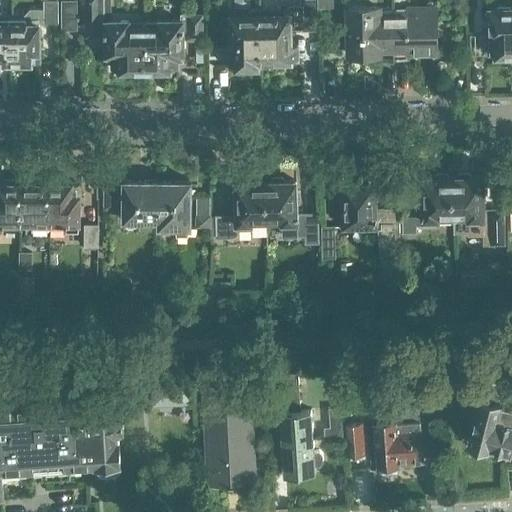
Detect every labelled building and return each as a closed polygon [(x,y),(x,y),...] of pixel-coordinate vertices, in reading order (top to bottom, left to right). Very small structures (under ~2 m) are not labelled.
[(22,21),(10,21),(10,65),(26,65),(26,62),(39,62),(39,22),(58,22),(58,0),(45,0),(45,9),(29,9),(22,16),(22,21)] [(78,0),(64,0),(64,31),(78,31),(78,0)] [(145,69),(145,22),(131,23),(131,19),(112,19),(111,0),(86,0),(87,36),(107,36),(107,55),(114,55),(114,69),(129,69),(145,69)] [(393,49),(392,14),(379,15),(378,7),(348,7),(349,54),(379,54),(379,49),(393,49)] [(262,9),(263,60),(282,59),(282,62),(296,61),(295,45),(291,45),(290,8),(262,9)] [(511,53),(511,10),(491,8),(491,34),(497,34),(497,53),(511,53)] [(263,60),(262,9),(251,9),(251,15),(234,15),(234,39),(232,39),(232,66),(240,66),(243,69),(252,69),(255,66),(257,66),(257,65),(263,65),(263,60)] [(392,11),(392,14),(393,49),(407,48),(407,53),(437,52),(436,9),(406,9),(406,11),(392,11)] [(0,67),(2,65),(10,65),(10,21),(10,15),(6,13),(6,12),(2,12),(0,12),(0,67)] [(145,22),(145,69),(160,69),(176,68),(176,55),(183,55),(182,35),(202,35),(202,14),(182,15),(182,19),(158,20),(158,22),(145,22)] [(456,177),(452,177),(453,220),(467,220),(467,223),(480,223),(480,224),(487,234),(478,240),(487,252),(479,258),(488,270),(480,276),(480,286),(508,286),(508,209),(483,209),(483,176),(472,176),(468,173),(459,173),(456,177)] [(436,220),(453,220),(452,177),(449,177),(446,174),(436,174),(433,177),(422,177),(422,210),(401,211),(402,231),(415,231),(415,224),(436,224),(436,220)] [(49,225),(50,180),(41,179),(40,177),(31,176),(29,179),(22,179),(21,225),(49,225)] [(379,233),(380,288),(401,288),(399,211),(374,211),(374,182),(374,181),(373,178),(371,177),(367,176),(365,176),(362,179),(362,182),(361,183),(340,184),(341,203),(345,202),(346,226),(362,226),(362,228),(382,228),(382,233),(379,233)] [(285,181),(282,177),(273,178),(269,181),(266,181),(267,223),(283,223),(283,235),(305,235),(305,242),(318,242),(318,213),(297,214),(296,180),(285,181)] [(267,223),(266,181),(264,181),(260,178),(251,178),(248,181),(237,182),(237,215),(216,216),(217,236),(229,235),(229,234),(230,234),(231,234),(232,233),(233,232),(234,231),(235,229),(235,228),(252,228),(252,224),(267,223)] [(0,182),(0,229),(3,230),(3,225),(21,225),(22,179),(5,179),(5,183),(0,182)] [(67,180),(50,180),(49,225),(65,225),(65,230),(79,230),(80,184),(67,183),(67,180)] [(151,220),(159,220),(159,180),(124,180),(124,220),(142,220),(142,222),(150,222),(151,220)] [(192,180),(159,180),(159,220),(159,227),(176,227),(177,235),(187,235),(190,227),(191,227),(192,180)] [(104,189),(104,208),(118,208),(118,189),(104,189)] [(210,215),(197,214),(196,225),(210,226),(210,215)] [(85,250),(98,250),(99,225),(86,224),(85,250)] [(322,226),(322,257),(334,257),(334,226),(322,226)] [(36,248),(23,248),(23,265),(36,265),(36,248)] [(34,295),(34,276),(21,276),(21,295),(34,295)] [(232,296),(232,291),(232,284),(211,284),(211,296),(232,296)] [(267,381),(267,391),(267,399),(281,398),(282,410),(281,410),(284,443),(282,443),(283,454),(285,454),(286,470),(298,469),(298,472),(301,475),(311,474),(314,470),(314,468),(315,468),(315,464),(320,463),(322,459),(322,453),(318,450),(314,450),(311,409),(301,409),(299,372),(267,373),(267,381)] [(203,386),(208,484),(226,483),(226,484),(238,483),(238,482),(256,481),(251,390),(249,390),(249,384),(203,386)] [(187,386),(153,388),(154,406),(188,404),(187,386)] [(115,408),(113,391),(99,392),(96,388),(88,389),(86,393),(71,394),(71,397),(0,401),(0,492),(4,492),(2,468),(98,462),(98,470),(101,474),(117,473),(119,469),(119,459),(120,459),(118,437),(117,437),(116,431),(123,427),(122,414),(118,413),(117,407),(115,408)] [(474,433),(468,436),(473,444),(478,441),(490,444),(490,443),(494,445),(493,450),(506,454),(507,456),(511,453),(511,405),(501,402),(483,397),(474,433)] [(396,421),(376,422),(379,464),(380,464),(381,472),(398,471),(398,462),(399,462),(399,460),(424,459),(422,438),(421,419),(420,420),(419,407),(403,408),(404,421),(396,421)] [(365,452),(363,423),(346,424),(348,454),(365,452)]
